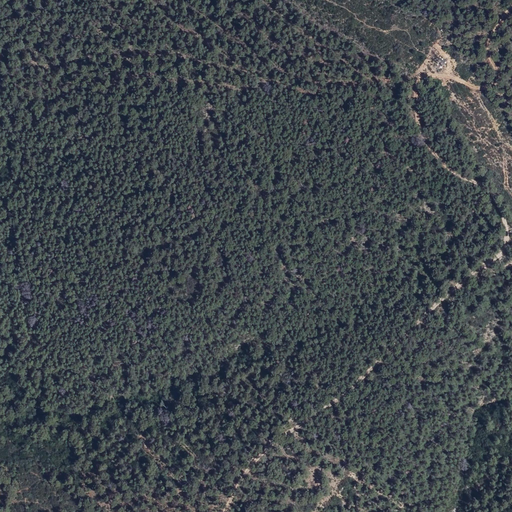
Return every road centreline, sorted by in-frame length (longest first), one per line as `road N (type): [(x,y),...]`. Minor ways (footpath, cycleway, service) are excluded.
road 1 (track): [(465,280),(246,471),(223,511)]
road 2 (track): [(420,72),(416,123),(460,177),(487,185),(504,230),(504,245),(465,280)]
road 3 (track): [(420,72),(491,84),(488,47),(511,6)]
